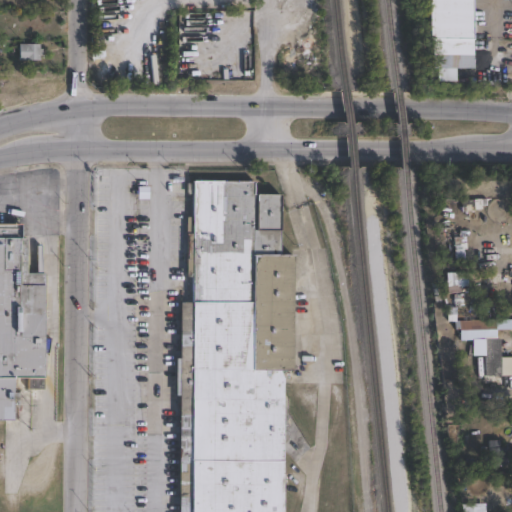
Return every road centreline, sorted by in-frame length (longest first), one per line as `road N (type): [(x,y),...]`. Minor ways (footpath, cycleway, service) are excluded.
road 1 (secondary): [(511,108),(79,106)]
road 2 (secondary): [(79,149),(478,149)]
road 3 (residential): [(80,511),(79,149)]
road 4 (residential): [(271,153),(267,0)]
